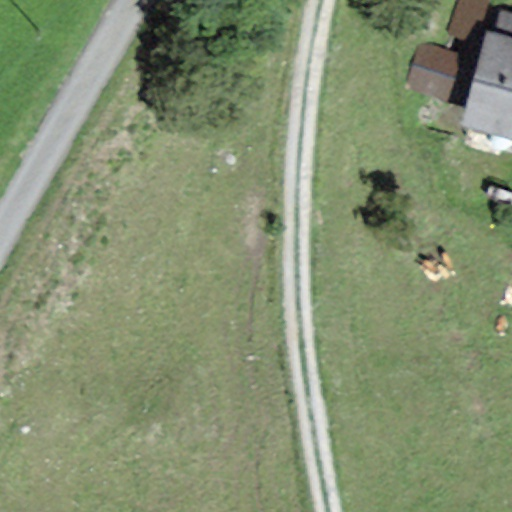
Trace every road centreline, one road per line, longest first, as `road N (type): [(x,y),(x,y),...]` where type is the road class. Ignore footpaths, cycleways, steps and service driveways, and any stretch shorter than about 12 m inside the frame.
road 1 (track): [(316,0),(301,113),(296,294),(299,377),(326,511)]
road 2 (unclassified): [(134,0),(0,233)]
